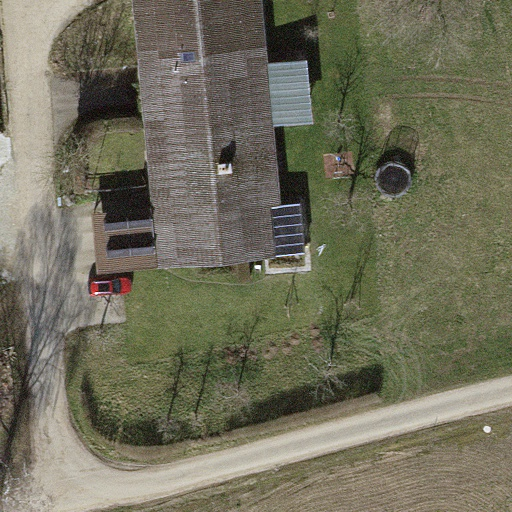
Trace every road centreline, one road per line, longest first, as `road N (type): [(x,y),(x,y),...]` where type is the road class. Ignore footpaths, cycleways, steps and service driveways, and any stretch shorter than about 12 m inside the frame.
road 1 (track): [(74,504),(31,0)]
road 2 (track): [(511,393),(46,511)]
